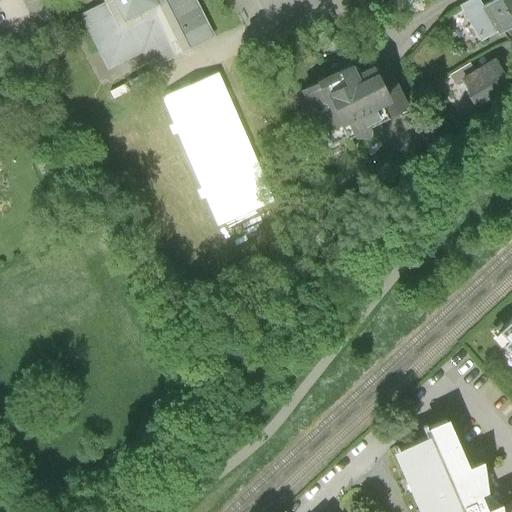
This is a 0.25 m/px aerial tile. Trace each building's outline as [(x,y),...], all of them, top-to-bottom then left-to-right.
[(214,39),(194,0),(100,0),(102,3),(78,15),(106,70),(141,52),(151,71),(214,39)] [(511,25),(511,0),(488,0),(479,6),(497,35),(511,25)] [(462,58),(449,95),(489,109),(503,73),(462,58)] [(387,99),(372,69),(355,77),(348,62),(296,87),(326,148),(378,122),(370,108),(387,99)] [(511,320),(494,336),(511,355),(511,320)] [(422,439),(389,454),(414,511),(499,511),(497,507),(486,511),(483,511),(477,499),(492,493),(480,466),(468,472),(445,421),(419,433),(422,439)]
